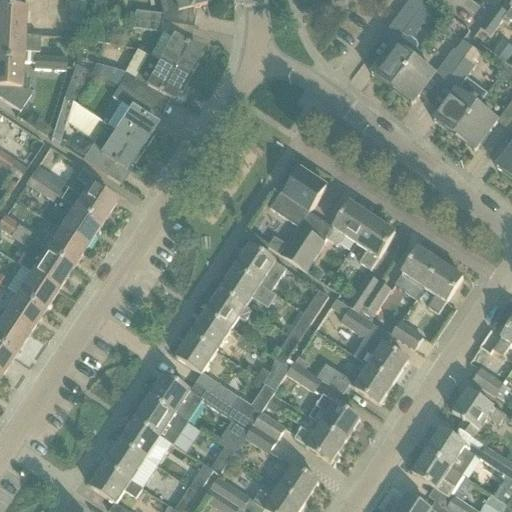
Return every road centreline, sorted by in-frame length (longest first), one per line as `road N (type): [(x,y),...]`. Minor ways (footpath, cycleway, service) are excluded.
road 1 (residential): [(0,453),(228,100),(246,69),(248,40)]
road 2 (residential): [(354,511),(506,280)]
road 3 (residential): [(511,218),(335,102)]
road 4 (residential): [(402,0),(335,102)]
